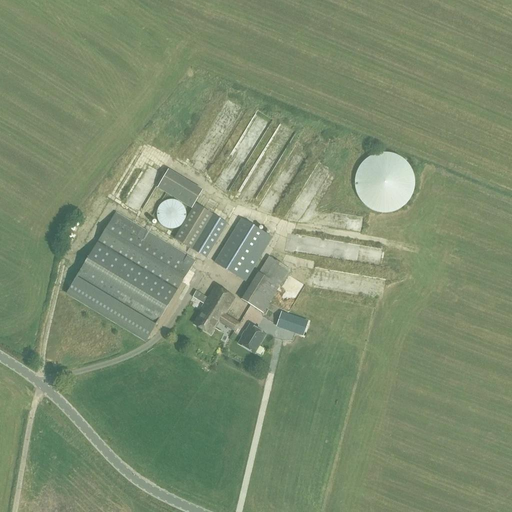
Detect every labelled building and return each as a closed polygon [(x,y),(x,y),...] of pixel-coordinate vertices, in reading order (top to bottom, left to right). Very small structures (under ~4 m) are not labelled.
[(212,162),(242,106),(220,95),(190,151),(212,162)] [(252,162),(244,158),(226,189),(234,193),(245,174),(259,183),(281,144),(271,138),(265,148),(261,146),(252,162)] [(386,153),(383,153),(379,153),(375,154),(372,156),(368,157),(365,160),(363,162),(360,165),(358,168),(357,172),(355,175),(355,179),(354,183),(355,187),(355,190),(357,194),(358,197),(360,200),(363,203),(365,206),(368,208),(372,210),(375,211),(379,212),(383,213),(386,213),(390,212),(394,211),(397,210),(401,208),(404,206),(406,203),(409,200),(411,197),(412,194),(414,190),(414,187),(415,183),(414,179),(414,175),(412,172),(411,168),(409,165),(406,162),(404,160),(401,157),(397,156),(394,154),(390,153),(386,153)] [(155,185),(189,206),(201,188),(167,166),(155,185)] [(150,187),(147,197),(156,200),(159,190),(150,187)] [(164,227),(166,228),(167,229),(169,229),(171,229),(173,229),(175,229),(177,228),(179,227),(181,226),(182,224),(183,223),(184,221),(185,219),(185,218),(186,216),(186,214),(186,213),(185,211),(185,209),(184,208),(183,206),(182,205),(180,203),(179,202),(177,201),(175,200),(173,200),(171,200),(169,200),(167,200),(166,201),(164,202),(163,202),(162,203),(160,205),(159,206),(158,208),(157,209),(157,211),(157,213),(157,216),(157,218),(157,219),(158,221),(159,223),(160,224),(162,226),(163,227),(164,227)] [(175,239),(191,249),(212,214),(195,204),(175,239)] [(77,279),(68,293),(147,340),(156,326),(195,261),(116,213),(77,279)] [(212,214),(191,249),(207,259),(228,224),(212,214)] [(214,263),(246,282),(273,238),(241,219),(214,263)] [(289,233),(286,246),(313,251),(316,238),(289,233)] [(390,253),(325,242),(324,250),(389,262),(390,253)] [(241,300),(263,313),(290,270),(269,257),(259,273),(258,273),(241,300)] [(193,324),(203,330),(212,313),(221,318),(222,316),(223,317),(225,315),(235,298),(216,287),(208,299),(196,292),(193,297),(205,305),(193,324)] [(277,327),(280,328),(302,335),(308,321),(288,314),(282,312),(277,327)] [(212,313),(203,330),(211,335),(219,322),(229,328),(235,332),(240,324),(237,322),(232,319),(225,315),(223,317),(222,316),(221,318),(212,313)] [(239,344),(254,353),(266,335),(250,325),(239,344)]
